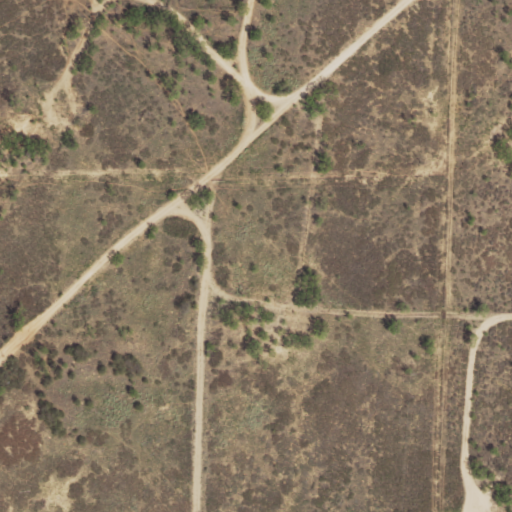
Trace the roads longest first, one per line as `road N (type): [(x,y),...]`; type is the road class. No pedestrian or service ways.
road 1 (track): [(287,0),(279,98),(223,164),(0,370),(258,331),(243,179),(223,164)]
road 2 (track): [(258,331),(511,342)]
road 3 (track): [(279,98),(138,0)]
road 4 (track): [(279,98),(410,0)]
